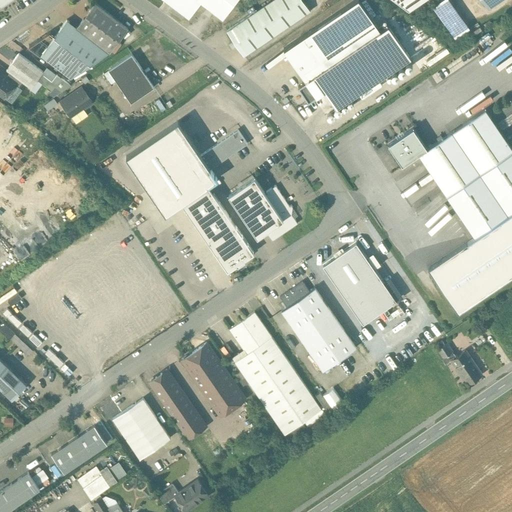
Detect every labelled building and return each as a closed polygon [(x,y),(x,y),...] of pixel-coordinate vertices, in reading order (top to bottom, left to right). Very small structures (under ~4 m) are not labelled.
[(0,0),(0,8),(11,0),(0,0)] [(237,0),(164,0),(189,19),(201,3),(223,19),(237,0)] [(303,0),(271,0),(252,13),(227,30),(237,46),(238,46),(244,55),(310,10),(303,0)] [(363,0),(348,0),(284,42),(306,75),(315,69),(338,104),(414,55),(391,18),(380,25),(363,0)] [(448,0),(442,0),(433,6),(455,36),(468,27),(448,0)] [(77,27),(109,52),(127,28),(95,3),(77,27)] [(67,19),(40,54),(71,77),(109,52),(77,27),(67,19)] [(19,53),(6,70),(31,88),(37,79),(42,73),(43,71),(19,53)] [(132,53),(109,69),(131,102),(154,87),(132,53)] [(15,83),(0,72),(0,93),(5,97),(15,83)] [(71,85),(56,74),(52,80),(42,73),(37,79),(52,90),(55,87),(61,91),(71,85)] [(487,102),(511,90),(511,78),(500,84),(502,88),(485,97),(487,102)] [(11,101),(22,88),(15,83),(5,97),(11,101)] [(92,102),(82,87),(61,101),(71,116),(92,102)] [(511,148),(485,108),(419,153),(447,195),(511,150),(511,148)] [(248,141),(238,127),(202,152),(178,116),(126,152),(165,209),(219,174),(213,165),(248,141)] [(413,127),(388,144),(402,164),(419,153),(427,148),(413,127)] [(511,150),(447,195),(475,236),(429,266),(458,311),(511,273),(511,150)] [(266,194),(254,177),(228,195),(257,237),(267,230),(283,220),(266,194)] [(236,226),(208,185),(182,202),(210,244),(210,243),(236,226)] [(289,206),(275,185),(266,191),(267,193),(266,194),(283,220),(267,230),(268,232),(267,233),(272,240),(297,223),(292,214),(292,207),(291,205),(289,206)] [(210,243),(210,244),(227,270),(236,264),(238,265),(245,260),(245,258),(254,252),(236,226),(210,243)] [(367,256),(356,239),(322,262),(362,321),(402,294),(390,276),(383,281),(374,267),(380,262),(373,252),(367,256)] [(309,290),(302,280),(291,288),(298,298),(309,290)] [(356,347),(314,287),(309,290),(298,298),(287,306),(281,309),(323,370),(356,347)] [(298,298),(291,288),(280,296),(287,306),(298,298)] [(254,311),(230,328),(246,353),(271,336),(254,311)] [(0,327),(27,353),(32,348),(2,321),(0,323),(0,327)] [(246,353),(235,361),(285,433),(321,408),(271,336),(246,353)] [(216,356),(206,342),(195,350),(204,364),(216,356)] [(447,342),(438,348),(444,357),(452,351),(447,342)] [(204,364),(195,350),(183,359),(192,373),(204,364)] [(471,359),(464,350),(451,359),(468,383),(482,374),(471,359)] [(245,397),(216,356),(204,364),(192,373),(221,414),(245,397)] [(0,378),(10,368),(0,357),(0,378)] [(27,384),(10,368),(0,378),(0,387),(12,399),(27,384)] [(167,369),(150,381),(160,395),(177,383),(167,369)] [(205,425),(177,383),(160,395),(189,436),(205,425)] [(321,391),(316,394),(324,407),(329,404),(321,391)] [(143,397),(113,418),(140,458),(170,438),(143,397)] [(94,425),(51,454),(64,472),(107,443),(94,425)] [(99,469),(96,466),(77,478),(91,498),(117,481),(116,479),(126,473),(118,460),(108,467),(106,464),(99,469)] [(40,489),(28,472),(21,477),(32,494),(40,489)] [(21,477),(3,489),(14,506),(32,494),(21,477)] [(179,492),(175,495),(175,496),(185,510),(208,494),(198,479),(179,492)] [(172,483),(157,493),(165,503),(175,496),(175,495),(179,492),(172,483)] [(3,489),(0,491),(0,511),(4,511),(14,506),(3,489)] [(111,511),(108,507),(102,497),(94,502),(99,511),(111,511)] [(123,511),(117,502),(108,507),(111,511),(123,511)]
